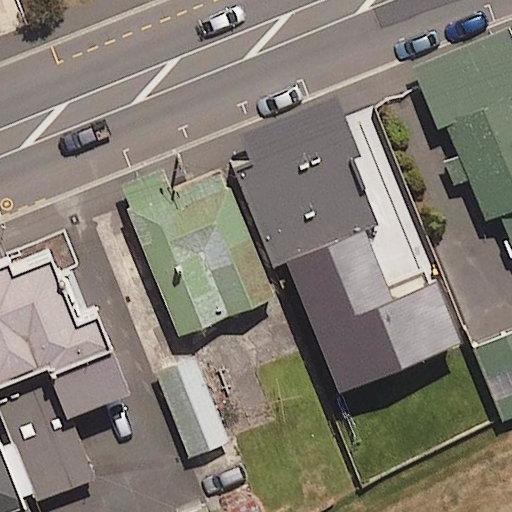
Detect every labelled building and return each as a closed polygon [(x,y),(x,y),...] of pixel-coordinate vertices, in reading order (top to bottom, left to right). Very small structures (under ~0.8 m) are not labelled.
[(477,206),(490,201),(511,250),(511,41),(419,79),(477,206)] [(331,374),(449,322),(430,280),(421,257),(380,275),(352,211),(368,204),(340,140),(348,136),(337,110),(245,146),(248,152),(235,157),(331,374)] [(217,163),(199,170),(172,154),(113,178),(174,328),(268,290),(217,163)] [(0,429),(27,492),(89,468),(62,399),(119,377),(86,291),(62,300),(36,232),(0,245),(0,429)] [(501,414),(511,409),(511,321),(470,339),(501,414)] [(187,450),(225,435),(191,352),(153,367),(187,450)] [(0,511),(28,511),(0,440),(0,511)] [(206,511),(202,499),(168,511),(206,511)]
